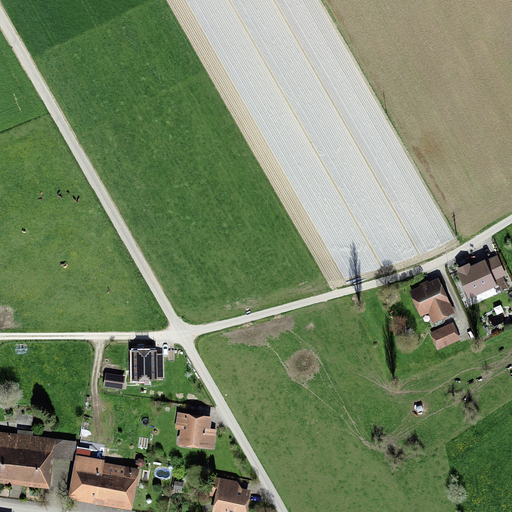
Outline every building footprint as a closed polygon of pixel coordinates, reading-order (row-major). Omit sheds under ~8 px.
[(496,257),(459,273),(469,296),(494,285),(492,280),(503,275),(504,275),(496,257)] [(438,281),(413,292),(422,314),(429,311),(433,318),(451,310),(438,281)] [(452,322),(430,332),(438,349),(460,339),(452,322)] [(156,352),(134,353),(134,379),(162,378),(162,356),(156,356),(156,352)] [(126,375),(106,372),(103,386),(123,389),(126,375)] [(208,419),(186,416),(182,442),(204,445),(208,419)] [(75,442),(0,433),(0,476),(17,478),(44,481),(47,456),(73,459),(75,442)] [(100,461),(78,457),(71,492),(127,502),(133,469),(100,463),(100,461)] [(227,480),(215,478),(213,487),(220,488),(216,510),(227,511),(243,511),(245,503),(247,493),(225,489),(227,480)]
